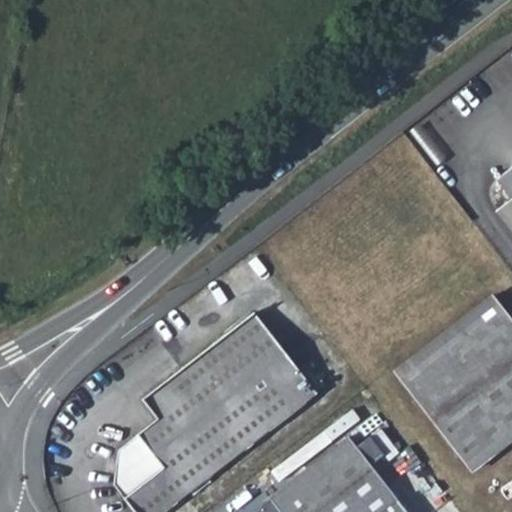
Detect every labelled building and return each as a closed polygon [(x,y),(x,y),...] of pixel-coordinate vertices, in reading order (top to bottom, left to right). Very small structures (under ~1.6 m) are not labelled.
[(511,228),(511,163),(496,175),(511,195),(496,208),(511,228)] [(470,468),(511,435),(511,316),(493,292),(394,370),(470,468)] [(133,511),(153,511),(314,390),(252,308),(138,394),(154,414),(113,446),(109,480),(133,511)] [(354,429),(347,434),(356,445),(363,441),(354,429)] [(388,511),(383,506),(395,496),(369,462),(381,453),(369,437),(363,441),(356,445),(347,434),(247,511),(388,511)] [(383,506),(388,511),(407,511),(395,496),(383,506)]
